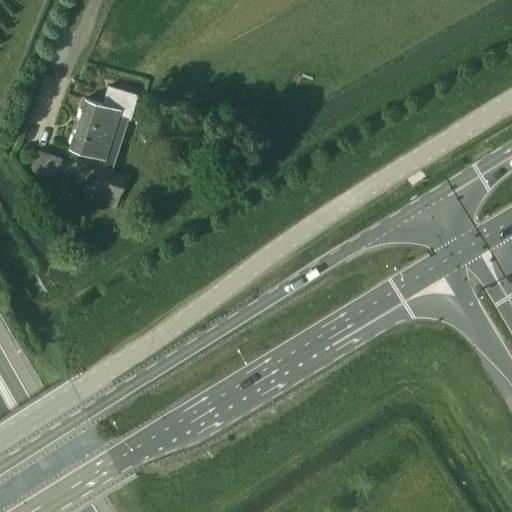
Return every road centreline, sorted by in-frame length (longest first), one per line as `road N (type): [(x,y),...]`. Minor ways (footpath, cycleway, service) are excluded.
road 1 (unclassified): [(0,441),(325,216),(511,100)]
road 2 (primary): [(435,204),(0,471)]
road 3 (primary): [(34,511),(446,260)]
road 4 (motorway): [(84,511),(0,367)]
road 5 (motorway): [(446,260),(511,376)]
